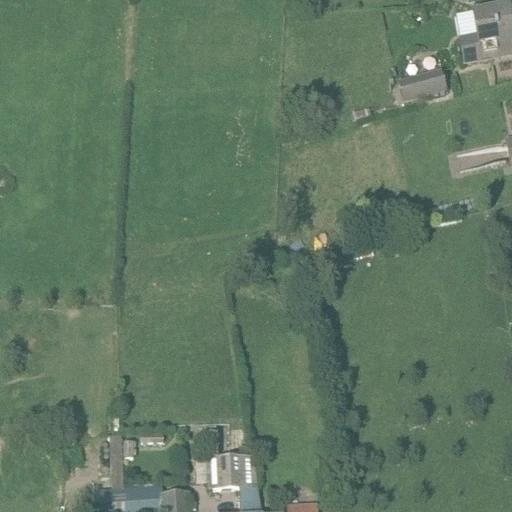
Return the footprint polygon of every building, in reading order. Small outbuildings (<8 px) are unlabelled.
[(511,44),(511,34),(511,26),(506,7),(470,14),(475,36),(457,40),(462,66),(498,60),(495,47),(511,44)] [(401,106),(445,94),(441,74),(396,84),(401,106)] [(511,140),(503,142),(508,170),(511,169),(511,140)] [(314,270),(324,268),(321,252),(298,256),(305,293),(318,290),(314,270)] [(207,461),(218,461),(217,436),(206,437),(207,461)] [(163,447),(163,437),(140,437),(139,447),(163,447)] [(162,498),(161,489),(161,485),(122,488),(119,438),(108,439),(111,493),(92,494),(93,511),(122,511),(122,510),(189,507),(188,497),(162,498)] [(134,461),(133,445),(122,445),(123,461),(134,461)] [(260,511),(253,460),(218,461),(207,461),(204,461),(206,493),(238,492),(238,511),(260,511)]
